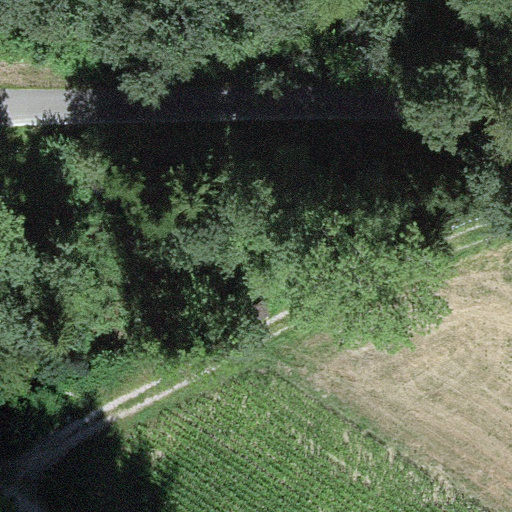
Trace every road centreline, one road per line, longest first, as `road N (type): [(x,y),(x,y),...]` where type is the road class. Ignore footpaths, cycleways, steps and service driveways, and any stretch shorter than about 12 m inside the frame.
road 1 (track): [(511,220),(0,481)]
road 2 (unclassified): [(0,124),(511,116)]
